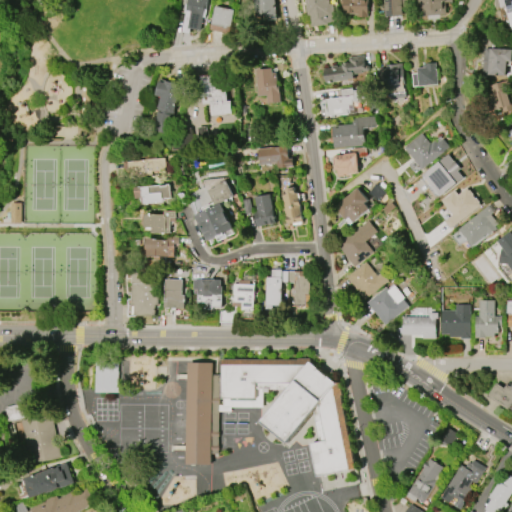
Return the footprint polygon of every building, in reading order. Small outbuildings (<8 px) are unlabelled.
[(185,15),(188,0),(208,0),(205,18),(202,17),(199,31),(185,28),(187,15),(185,15)] [(275,0),(277,20),(265,21),(265,15),(255,16),(253,0),(275,0)] [(328,0),(328,4),(331,4),(334,23),(311,26),(310,15),(307,16),(304,0),(328,0)] [(367,0),(367,17),(355,16),(355,14),(344,13),(344,4),(342,4),(342,0),(367,0)] [(385,16),(384,0),(400,0),(402,15),(385,16)] [(443,0),(443,12),(417,13),(416,0),(443,0)] [(511,31),(511,32),(503,0),(511,0),(511,31)] [(216,7),(235,10),(230,34),(211,30),(216,7)] [(511,50),(511,61),(507,61),(506,76),(489,75),(490,61),(484,61),(484,48),(511,50)] [(348,57),(364,55),(365,65),(369,64),(370,70),(364,71),(364,73),(354,74),(354,78),(325,82),(324,69),(332,68),(331,66),(336,65),(336,67),(342,66),(342,64),(344,64),(344,63),(349,62),(348,57)] [(434,62),(436,85),(417,87),(415,68),(421,67),(421,64),(434,62)] [(386,65),(402,63),(406,96),(390,98),(389,92),(380,93),(377,69),(386,68),(386,65)] [(259,96),(257,69),(272,68),(273,72),(278,71),(279,89),(280,88),(281,102),(268,103),(267,95),(259,96)] [(202,103),(200,77),(211,76),(212,84),(225,83),(226,100),(231,100),(232,114),(211,115),(209,103),(202,103)] [(152,131),(161,96),(156,95),(160,80),(181,85),(169,135),(152,131)] [(488,95),(497,115),(511,109),(511,106),(502,81),(490,86),(493,93),(488,95)] [(324,99),(341,96),(340,90),(352,88),(352,90),(366,88),(367,99),(352,101),(353,104),(349,105),(350,109),(347,109),(348,113),(326,116),(324,99)] [(367,146),(336,149),(334,126),(354,124),(353,119),(377,117),(378,127),(365,128),(367,146)] [(423,169),(405,148),(423,134),(431,144),(435,141),(436,143),(442,138),(450,147),(423,169)] [(260,165),(258,149),(288,146),(289,158),(293,158),(294,167),(277,168),(276,163),(260,165)] [(336,156),(345,155),(345,154),(359,153),(361,173),(352,174),(352,175),(339,177),(338,170),(334,170),(334,165),(337,165),(336,156)] [(425,174),(448,156),(454,163),(449,168),(452,172),(456,170),(462,178),(442,194),(425,174)] [(164,158),(165,170),(150,171),(151,175),(126,178),(125,162),(164,158)] [(209,241),(197,216),(217,206),(210,191),(217,187),(217,186),(228,181),(236,196),(223,203),(235,228),(209,241)] [(162,202),(142,204),(142,198),(136,199),(135,187),(170,184),(171,198),(162,199),(162,202)] [(289,227),(282,195),(287,194),(286,188),(295,187),(297,194),(298,193),(304,221),(292,224),(293,226),(289,227)] [(467,188),(481,205),(453,228),(447,221),(454,215),(442,200),(455,190),(459,194),(467,188)] [(359,189),(369,200),(366,203),(371,209),(355,223),(351,218),(348,221),(337,207),(359,189)] [(255,197),(271,194),(277,223),(258,227),(255,213),(258,212),(255,197)] [(495,226),(496,227),(489,235),(488,233),(473,245),(460,229),(489,204),(495,210),(490,215),(498,223),(495,226)] [(147,227),(147,215),(166,215),(166,211),(177,212),(176,221),(171,221),(170,233),(155,233),(155,228),(147,227)] [(372,251),(354,266),(337,245),(368,220),(378,231),(365,242),(372,251)] [(496,244),(511,233),(511,234),(511,269),(510,267),(506,270),(499,261),(506,256),(496,244)] [(169,237),(180,237),(180,244),(176,244),(176,247),(171,247),(171,257),(150,257),(150,249),(149,249),(149,239),(156,239),(156,240),(169,240),(169,237)] [(388,281),(365,299),(347,277),(365,262),(376,276),(381,272),(388,281)] [(131,269),(144,268),(145,281),(154,281),(154,296),(157,296),(157,306),(154,306),(154,316),(135,316),(135,305),(132,305),(131,269)] [(293,296),(291,296),(291,289),(293,289),(293,283),(280,282),(280,306),(272,306),(271,309),(264,309),(265,277),(271,277),(271,270),(281,270),(281,271),(294,271),(294,272),(299,272),(299,276),(308,276),(308,295),(304,295),(304,306),(293,306),(293,296)] [(199,289),(194,289),(194,279),(221,280),(221,287),(223,287),(223,307),(213,307),(213,304),(208,304),(208,303),(199,303),(199,289)] [(167,280),(182,280),(182,295),(185,295),(185,308),(165,308),(165,302),(167,302),(167,280)] [(234,302),(234,284),(254,285),(254,309),(250,309),(249,310),(242,310),(242,302),(234,302)] [(385,287),(387,290),(394,285),(404,298),(402,299),(409,306),(385,325),(367,303),(385,287)] [(479,300),(494,300),(494,316),(502,316),(502,327),(500,327),(500,333),(495,333),(495,337),(485,337),(485,338),(476,338),(476,316),(479,316),(479,300)] [(456,305),(470,305),(470,313),(471,313),(471,339),(461,339),(461,337),(450,337),(450,334),(442,334),(442,310),(456,310),(456,305)] [(402,334),(402,317),(428,317),(428,312),(437,312),(437,319),(435,319),(435,338),(422,338),(422,335),(402,334)] [(285,389),(255,388),(255,398),(219,398),(219,403),(218,403),(217,432),(218,432),(218,436),(217,436),(217,446),(218,446),(218,450),(217,450),(217,453),(209,453),(209,465),(184,465),(186,362),(213,362),(213,374),(220,375),(220,358),(296,360),(296,358),(309,359),(309,361),(335,383),(339,382),(342,395),(340,396),(354,469),(315,476),(309,444),(326,441),(319,403),(284,442),(258,420),(285,389)] [(95,361),(94,392),(118,393),(119,362),(95,361)] [(511,411),(489,396),(497,383),(505,388),(507,384),(511,387),(511,411)] [(8,422),(5,407),(30,401),(33,416),(8,422)] [(51,413),(61,457),(31,464),(21,420),(51,413)] [(414,502),(405,496),(423,468),(422,466),(425,461),(427,462),(429,459),(442,467),(438,475),(440,476),(423,503),(417,498),(414,502)] [(473,489),(460,509),(453,505),(457,500),(452,497),(449,502),(441,497),(460,466),(464,468),(467,462),(470,464),(473,459),(486,467),(475,484),(472,482),(469,487),(473,489)] [(32,498),(27,485),(28,485),(26,478),(67,463),(75,483),(46,493),(46,492),(32,498)] [(489,497),(499,482),(503,484),(509,475),(511,477),(511,493),(507,503),(509,504),(507,508),(504,506),(499,511),(485,511),(487,510),(486,509),(492,499),(489,497)] [(30,511),(29,509),(55,494),(58,499),(73,491),(75,494),(87,487),(95,502),(77,511),(30,511)] [(23,502),(28,511),(26,511),(19,511),(15,506),(23,502)]
